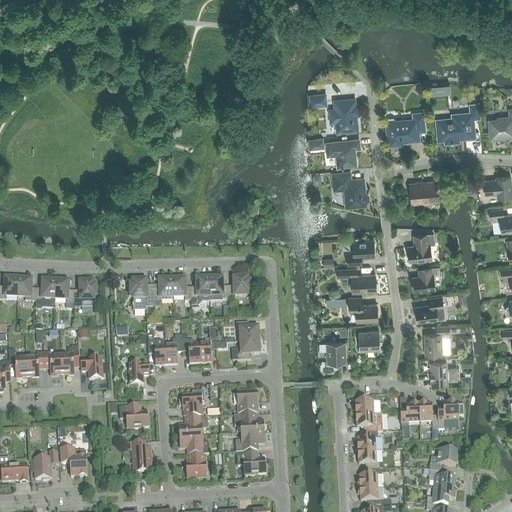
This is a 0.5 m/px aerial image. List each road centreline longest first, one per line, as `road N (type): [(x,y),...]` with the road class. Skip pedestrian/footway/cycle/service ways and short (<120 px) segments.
road 1 (residential): [(276,374),(264,263),(0,261)]
road 2 (residential): [(170,493),(160,399),(166,385),(276,374)]
road 3 (residential): [(343,511),(338,390),(389,377)]
road 4 (residential): [(401,330),(382,178)]
road 5 (residential): [(382,178),(440,164),(511,163)]
